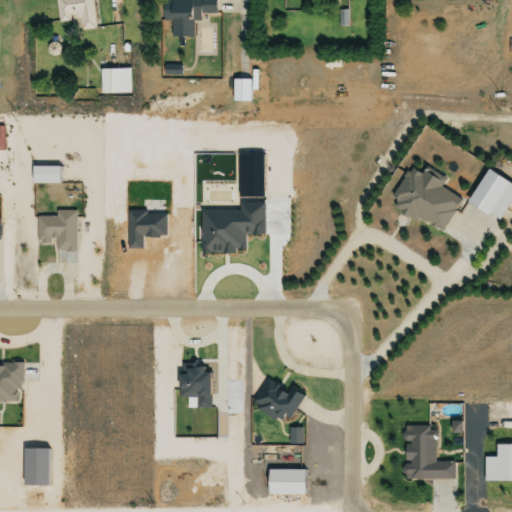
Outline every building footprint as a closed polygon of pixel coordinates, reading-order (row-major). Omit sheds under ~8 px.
[(57,0),(59,25),(68,24),(75,24),(74,16),(80,20),(81,30),(81,33),(98,32),(96,3),(109,2),(108,0),(57,0)] [(169,38),(195,39),(196,22),(201,23),(201,15),(217,17),(217,0),(164,0),(163,22),(169,22),(169,38)] [(47,53),(48,55),(49,57),(52,58),(54,59),(57,58),(59,57),(61,55),(62,53),(62,50),(62,48),(60,45),(58,44),(56,43),(53,43),(51,44),(50,44),(49,45),(47,48),(47,50),(47,53)] [(162,67),(162,76),(181,76),(181,68),(162,67)] [(100,71),(100,95),(130,95),(130,71),(100,71)] [(231,81),(230,103),(248,103),(248,81),(231,81)] [(263,155),(239,155),(239,197),(263,197),(263,155)] [(60,166),(32,166),(32,183),(60,183),(60,166)] [(392,196),(408,170),(411,171),(413,168),(420,172),(423,167),(446,181),(440,190),(460,202),(442,231),(428,223),(426,225),(419,221),(416,225),(398,215),(400,212),(395,209),(399,201),(392,196)] [(467,203),(497,223),(497,225),(511,201),(511,188),(488,172),(467,203)] [(264,234),(264,206),(201,206),(201,253),(237,253),(237,245),(245,245),(245,234),(264,234)] [(35,242),(39,242),(40,245),(49,245),(49,238),(52,238),(54,237),(54,252),(61,252),(61,254),(76,254),(76,212),(54,213),(54,219),(35,219),(35,242)] [(0,365),(7,365),(7,362),(24,362),(24,366),(24,384),(21,384),(21,398),(13,404),(1,403),(0,403),(0,365)] [(186,410),(215,410),(215,374),(207,366),(182,366),(182,372),(177,375),(177,389),(181,391),(181,400),(186,400),(186,410)] [(250,402),(251,400),(265,381),(266,379),(277,387),(285,392),(294,388),(307,397),(304,402),(296,413),(290,422),(285,419),(280,426),(274,422),(272,424),(254,411),(257,407),(250,402)] [(449,423),(449,435),(460,435),(460,420),(453,420),(453,423),(449,423)] [(403,481),(427,481),(453,481),(455,482),(455,464),(436,464),(436,455),(436,433),(431,433),(431,428),(427,428),(404,428),(404,456),(403,481)] [(286,445),(304,446),(304,431),(294,431),(287,430),(286,439),(286,445)] [(482,484),(511,484),(511,447),(493,447),(493,459),(482,459),(482,484)] [(20,487),(50,487),(50,451),(20,451),(20,487)] [(266,472),(266,484),(265,496),(308,497),(308,472),(297,472),(266,472)]
